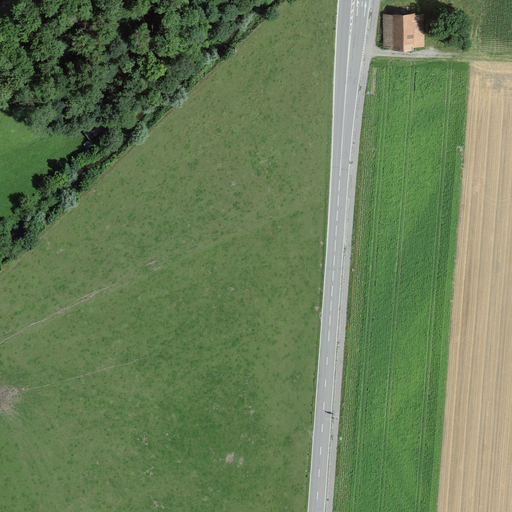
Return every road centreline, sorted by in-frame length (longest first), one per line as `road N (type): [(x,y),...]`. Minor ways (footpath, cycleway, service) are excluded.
road 1 (secondary): [(350,31),(316,511)]
road 2 (track): [(348,49),(511,59)]
